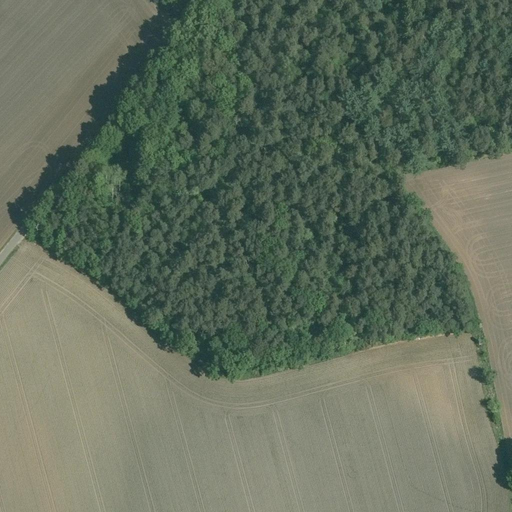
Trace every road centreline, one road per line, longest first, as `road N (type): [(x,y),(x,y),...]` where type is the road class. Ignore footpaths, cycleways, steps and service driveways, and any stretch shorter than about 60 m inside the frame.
road 1 (track): [(206,4),(358,123),(446,230),(482,317),(511,449)]
road 2 (unclassified): [(0,259),(209,0)]
